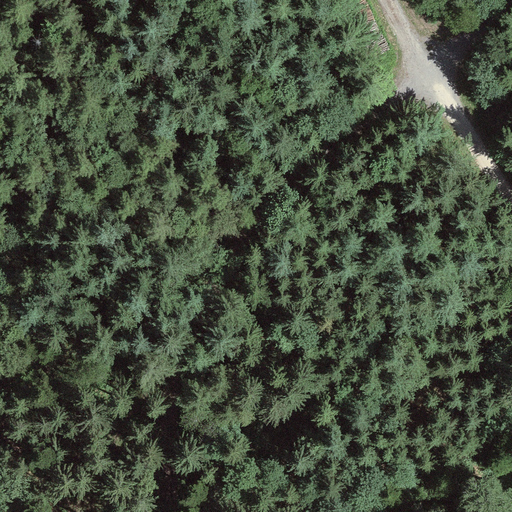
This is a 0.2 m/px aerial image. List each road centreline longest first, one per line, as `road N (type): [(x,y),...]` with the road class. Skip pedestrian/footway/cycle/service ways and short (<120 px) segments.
road 1 (track): [(171,511),(168,401),(198,320),(502,0)]
road 2 (track): [(391,0),(433,65),(511,230)]
